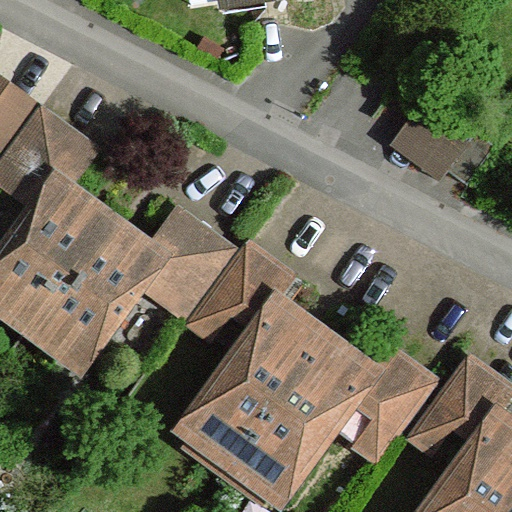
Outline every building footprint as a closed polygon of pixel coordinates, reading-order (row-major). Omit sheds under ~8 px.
[(224,0),(225,9),(292,0),(224,0)] [(0,157),(37,105),(0,79),(0,157)] [(97,148),(37,105),(0,157),(0,176),(36,203),(57,175),(70,186),(97,148)] [(420,106),(391,144),(438,179),(467,141),(420,106)] [(57,175),(36,203),(0,252),(0,304),(85,368),(143,289),(167,257),(152,246),(70,186),(57,175)] [(179,209),(152,246),(167,257),(143,289),(188,321),(239,253),(179,209)] [(247,242),(239,253),(188,321),(210,337),(229,311),(254,329),(279,295),(293,276),(247,242)] [(279,295),(254,329),(180,432),(283,506),(357,403),(381,369),(378,367),(279,295)] [(391,349),(378,367),(381,369),(357,403),(379,418),(362,441),(380,455),(434,380),(391,349)] [(469,360),(413,437),(433,452),(453,425),(475,441),(500,407),(511,390),(469,360)] [(511,511),(511,416),(500,407),(475,441),(422,511),(511,511)]
